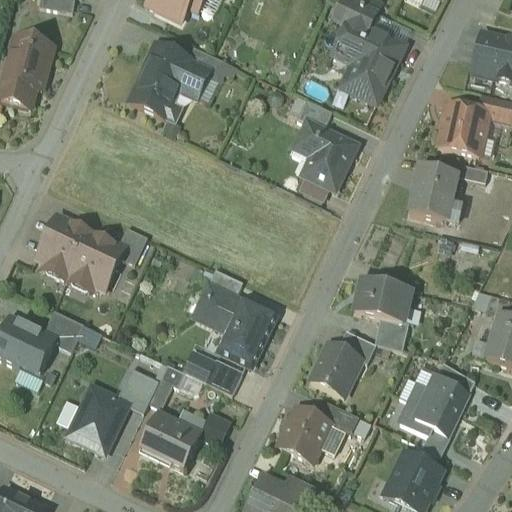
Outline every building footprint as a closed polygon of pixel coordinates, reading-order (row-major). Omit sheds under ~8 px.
[(59,0),(56,0),(42,0),(40,13),(73,19),(76,3),(61,0),(59,0)] [(152,0),(147,12),(181,28),(188,14),(197,18),(205,0),(152,0)] [(377,20),(345,4),(337,20),(350,26),(370,35),(377,20)] [(383,10),(374,6),(370,15),(379,19),(383,10)] [(370,35),(350,26),(333,61),(334,62),(336,59),(361,72),(348,98),(377,111),(405,53),(370,35)] [(511,47),(482,41),(473,81),(511,89),(511,47)] [(54,54),(15,44),(12,56),(17,57),(9,86),(5,85),(0,105),(0,106),(31,115),(36,95),(42,97),(54,54)] [(189,66),(158,51),(130,110),(165,126),(176,131),(184,115),(173,110),(178,98),(197,107),(208,84),(211,78),(192,69),(193,67),(189,66)] [(225,69),(195,55),(189,66),(193,67),(192,69),(211,78),(208,84),(216,88),(225,69)] [(511,108),(484,102),(480,118),(489,120),(488,124),(493,125),(493,128),(511,132),(511,108)] [(333,119),(307,108),(298,126),(307,130),(307,129),(324,137),(333,119)] [(480,118),(449,111),(439,154),(479,163),(488,127),(493,128),(493,125),(488,124),(489,120),(480,118)] [(324,137),(307,129),(307,130),(295,156),(296,156),(299,151),(316,160),(305,182),(304,182),(303,183),(335,198),(357,153),(324,137)] [(489,178),(466,172),(463,185),(486,190),(489,178)] [(458,183),(421,174),(410,221),(447,230),(458,183)] [(118,253),(57,224),(37,265),(48,270),(45,277),(89,298),(93,291),(105,297),(120,265),(124,256),(118,253)] [(148,244),(127,234),(118,253),(124,256),(120,265),(135,271),(148,244)] [(243,289),(216,276),(208,293),(216,296),(216,295),(235,304),(243,289)] [(410,298),(363,288),(355,319),(381,325),(398,329),(399,328),(402,312),(407,313),(410,298)] [(235,304),(216,295),(216,296),(204,320),(229,332),(217,357),(247,371),(271,321),(235,304)] [(511,316),(511,307),(491,301),(486,318),(500,322),(500,321),(510,324),(511,316)] [(407,313),(402,312),(399,328),(409,330),(414,331),(415,327),(419,324),(416,320),(417,316),(407,313)] [(84,332),(54,318),(44,339),(57,345),(54,351),(71,359),(84,332)] [(511,324),(510,324),(500,321),(500,322),(491,350),(495,351),(490,366),(486,365),(486,366),(511,374),(511,324)] [(44,339),(11,323),(0,344),(0,366),(18,375),(16,379),(18,380),(22,373),(39,381),(54,351),(57,345),(44,339)] [(398,329),(381,325),(376,351),(377,352),(377,351),(403,358),(409,330),(399,328),(398,329)] [(376,351),(347,338),(339,354),(360,364),(359,366),(367,371),(377,352),(376,351)] [(339,354),(329,350),(321,366),(321,367),(317,375),(311,387),(344,403),(355,381),(352,380),(359,366),(360,364),(339,354)] [(432,372),(419,366),(411,384),(424,391),(432,372)] [(475,388),(444,369),(434,390),(467,405),(475,388)] [(198,386),(167,371),(162,382),(174,388),(173,391),(177,394),(169,412),(183,419),(193,397),(198,386)] [(162,382),(149,410),(161,416),(173,391),(174,388),(162,382)] [(467,405),(434,390),(416,428),(448,443),(467,405)] [(93,398),(70,447),(103,463),(127,414),(93,398)] [(360,424),(328,409),(320,426),(331,431),(330,432),(351,442),(360,424)] [(320,426),(297,415),(279,453),(312,469),(330,432),(331,431),(320,426)] [(201,441),(158,420),(141,456),(184,477),(201,441)] [(442,477),(404,459),(383,502),(394,507),(404,511),(425,511),(429,505),(431,506),(437,493),(435,492),(442,477)] [(289,482),(284,494),(301,503),(312,508),(318,495),(289,482)] [(264,485),(250,511),(296,511),(301,503),(264,485)] [(22,502),(5,495),(0,506),(0,511),(37,511),(21,504),(22,502)]
